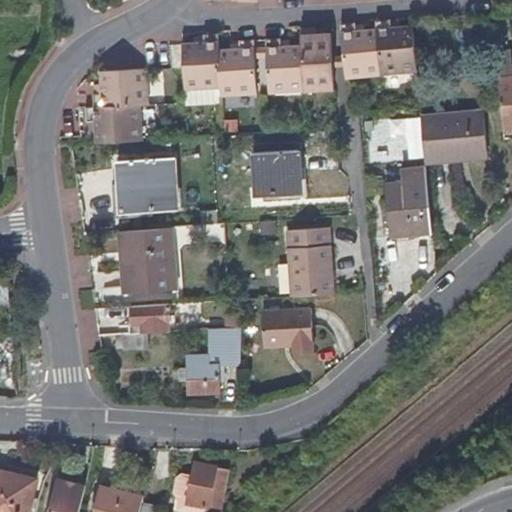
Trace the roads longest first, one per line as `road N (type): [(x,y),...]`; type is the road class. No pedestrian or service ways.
road 1 (residential): [(75,422),(271,429),(312,415),(511,231)]
road 2 (residential): [(48,227),(37,148),(52,82),(92,43),(169,9)]
road 3 (residential): [(433,0),(334,14),(196,19),(169,9)]
road 4 (residential): [(75,422),(48,227)]
